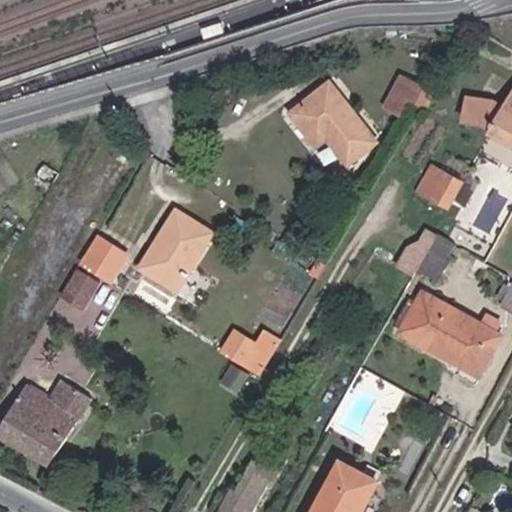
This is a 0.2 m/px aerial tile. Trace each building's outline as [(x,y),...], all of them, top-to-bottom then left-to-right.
[(381,139),(336,81),(298,111),(324,143),(334,136),(354,161),(381,139)] [(396,89),(389,100),(405,109),(411,98),(396,89)] [(511,144),(511,90),(502,108),(487,100),(469,97),(466,120),(485,123),(493,127),(490,132),(511,144)] [(464,182),(435,167),(422,191),(451,207),(457,196),(464,182)] [(464,182),(457,196),(466,201),(474,187),(464,182)] [(174,241),(156,270),(185,288),(217,234),(183,212),(168,237),(174,241)] [(423,245),(429,233),(424,230),(417,242),(423,245)] [(114,282),(130,250),(95,232),(79,265),(114,282)] [(287,240),(296,246),(301,239),(292,233),(287,240)] [(435,278),(454,244),(437,234),(425,255),(418,269),(435,278)] [(150,266),(156,270),(174,241),(168,237),(150,266)] [(418,269),(425,255),(410,246),(399,266),(414,276),(418,269)] [(105,285),(82,271),(66,297),(89,311),(105,285)] [(425,292),(419,302),(405,327),(403,330),(481,373),(501,335),(425,292)] [(405,327),(419,302),(410,298),(396,323),(405,327)] [(261,374),(274,353),(262,346),(269,334),(256,325),(236,358),(261,374)] [(274,353),(281,341),(269,334),(262,346),(274,353)] [(242,388),(250,374),(234,364),(226,378),(242,388)] [(51,465),(92,400),(63,381),(51,400),(29,386),(0,434),(51,465)] [(233,489),(220,511),(254,511),(271,479),(275,481),(289,456),(264,442),(236,491),(233,489)] [(360,511),(379,479),(345,461),(317,511),(360,511)]
